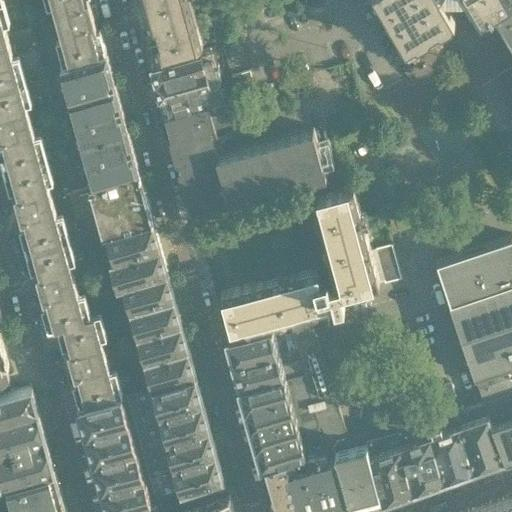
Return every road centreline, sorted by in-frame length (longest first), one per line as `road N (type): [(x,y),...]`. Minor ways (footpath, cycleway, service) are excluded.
road 1 (residential): [(254,511),(116,0)]
road 2 (residential): [(0,233),(87,511)]
road 3 (residential): [(511,213),(412,250),(457,366)]
